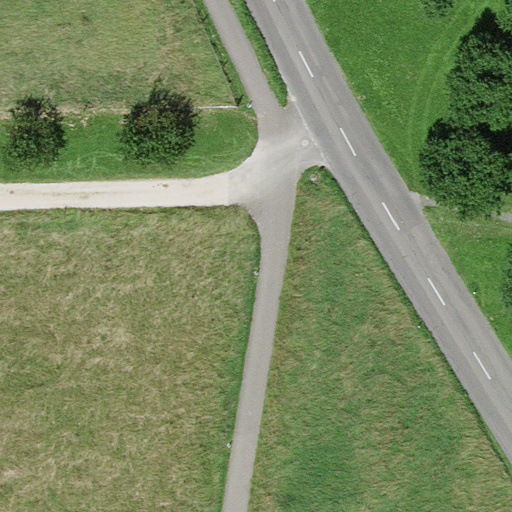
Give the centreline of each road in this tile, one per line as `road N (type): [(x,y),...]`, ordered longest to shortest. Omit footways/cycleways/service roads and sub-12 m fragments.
road 1 (unclassified): [(351,145),(281,162),(234,511)]
road 2 (tertiary): [(351,145),(511,412)]
road 3 (track): [(281,162),(213,191),(0,196)]
road 4 (tertiary): [(274,0),(351,145)]
